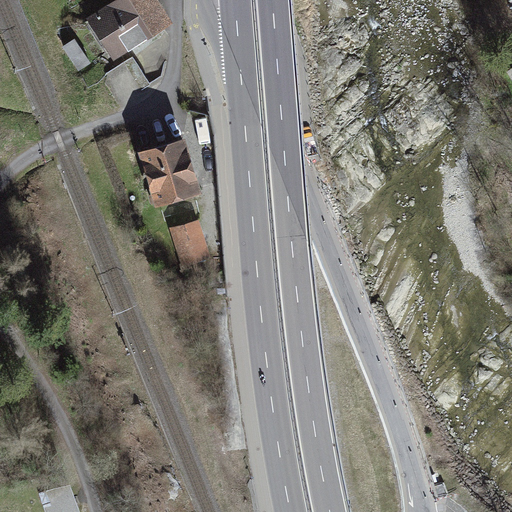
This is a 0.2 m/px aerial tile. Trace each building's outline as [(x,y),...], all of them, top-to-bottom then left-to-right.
[(166,19),(154,0),(110,0),(92,12),(115,50),(166,19)] [(79,69),(91,64),(79,38),(67,44),(79,69)] [(134,49),(116,63),(138,91),(156,77),(134,49)] [(182,130),(144,140),(160,195),(197,185),(182,130)] [(195,217),(173,227),(186,258),(208,249),(195,217)] [(46,511),(79,511),(72,477),(40,484),(46,511)]
